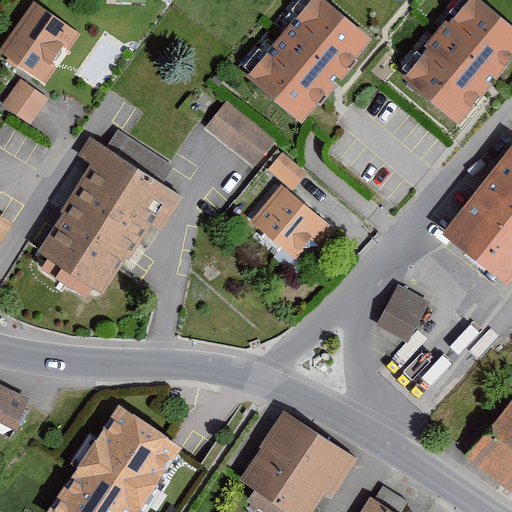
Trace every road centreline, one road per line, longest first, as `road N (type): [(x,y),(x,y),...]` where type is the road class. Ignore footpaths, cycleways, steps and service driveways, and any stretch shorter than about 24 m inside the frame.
road 1 (tertiary): [(252,376),(159,361),(57,363),(0,348)]
road 2 (residential): [(353,295),(511,112)]
road 3 (tertiary): [(490,511),(369,433)]
road 4 (residential): [(369,433),(353,295)]
road 5 (tertiary): [(369,433),(252,376)]
road 6 (residential): [(353,295),(252,376)]
